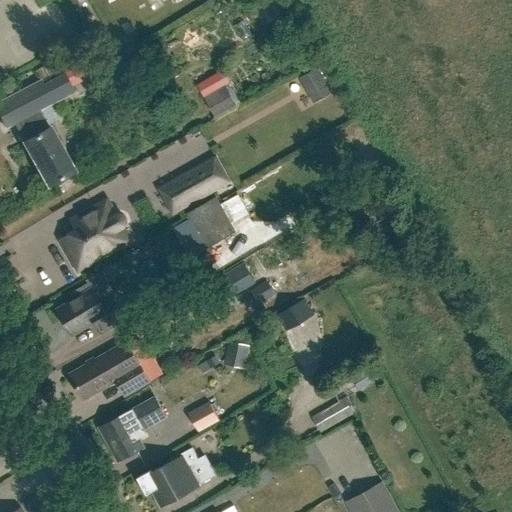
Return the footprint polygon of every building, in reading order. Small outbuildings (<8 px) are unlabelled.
[(59,59),(65,70),(90,56),(84,45),(59,59)] [(48,75),(0,100),(0,112),(7,125),(14,121),(48,182),(74,168),(50,124),(48,125),(39,108),(73,90),(64,72),(50,79),(48,75)] [(307,92),(313,103),(332,92),(326,82),(307,92)] [(216,118),(237,106),(226,85),(204,97),(216,118)] [(216,155),(178,176),(193,203),(231,182),(216,155)] [(205,247),(205,248),(206,247),(225,238),(206,202),(186,213),(205,247)] [(121,215),(120,215),(119,215),(119,213),(109,218),(101,205),(80,216),(78,223),(81,229),(64,237),(76,262),(88,266),(134,242),(126,227),(127,225),(127,224),(127,223),(127,221),(127,220),(126,219),(126,218),(125,217),(123,216),(121,215)] [(214,262),(206,247),(205,248),(205,247),(194,253),(203,269),(214,262)] [(243,262),(210,283),(221,301),(255,281),(243,262)] [(71,293),(75,299),(58,309),(73,334),(95,320),(103,333),(126,319),(111,294),(110,294),(100,277),(90,283),(89,282),(71,293)] [(265,281),(251,289),(259,303),(274,295),(265,281)] [(304,298),(277,314),(287,331),(314,315),(304,298)] [(128,340),(111,350),(70,374),(85,399),(117,380),(126,395),(151,381),(128,340)] [(228,341),(225,359),(245,363),(248,346),(228,341)] [(215,355),(205,361),(209,368),(219,362),(215,355)] [(137,433),(167,417),(156,396),(101,427),(120,461),(145,447),(137,433)] [(321,432),(355,412),(346,396),(311,416),(321,432)] [(199,431),(220,420),(209,401),(188,412),(199,431)] [(162,507),(201,486),(190,466),(199,460),(192,448),(183,454),(184,456),(153,473),(152,471),(139,478),(148,495),(154,491),(162,507)] [(401,511),(384,481),(346,501),(351,511),(401,511)]
